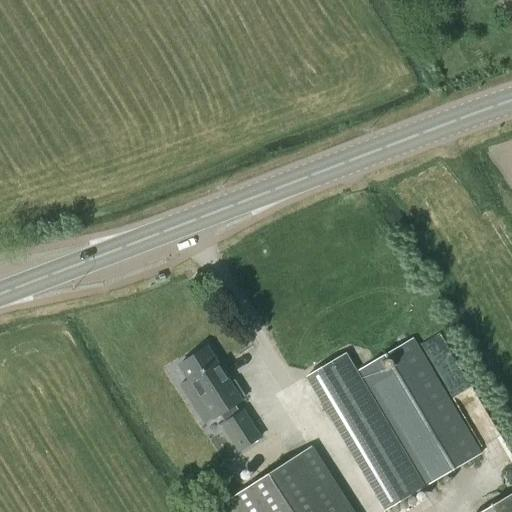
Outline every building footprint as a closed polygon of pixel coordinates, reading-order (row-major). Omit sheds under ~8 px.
[(426,487),(480,455),(412,339),(358,372),(426,487)] [(230,384),(207,348),(178,366),(187,381),(179,386),(204,424),(212,419),(213,420),(219,416),(225,424),(221,426),(238,452),(260,438),(243,412),(240,414),(234,406),(241,402),(240,400),(244,397),(234,381),(230,384)] [(423,490),(354,374),(344,356),(307,378),(386,511),(423,490)] [(349,511),(309,449),(224,504),(229,511),(349,511)] [(511,511),(511,494),(481,511),(511,511)]
